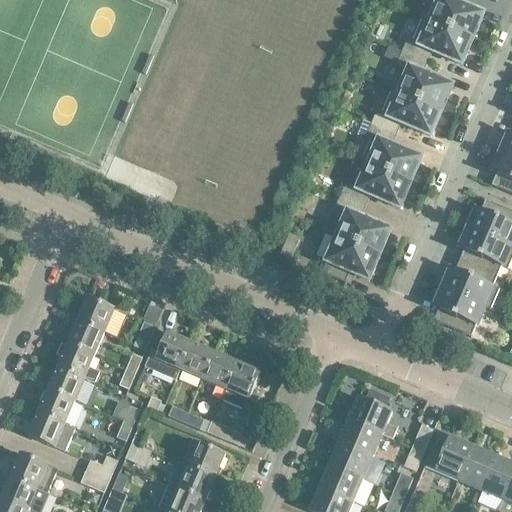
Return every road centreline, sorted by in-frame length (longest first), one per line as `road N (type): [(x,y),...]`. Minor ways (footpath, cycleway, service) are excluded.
road 1 (residential): [(377,353),(511,44)]
road 2 (residential): [(331,334),(70,214)]
road 3 (residential): [(258,511),(331,334)]
road 4 (residential): [(0,377),(70,214)]
road 5 (residential): [(511,411),(377,353)]
